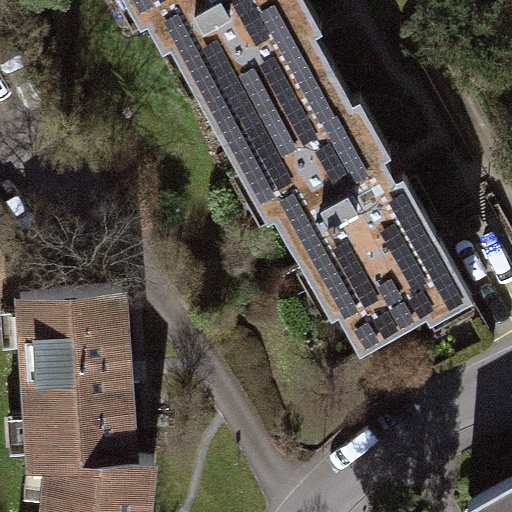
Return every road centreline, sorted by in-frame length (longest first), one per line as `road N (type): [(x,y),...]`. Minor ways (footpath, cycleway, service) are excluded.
road 1 (unknown): [(511,267),(363,0)]
road 2 (residential): [(300,511),(427,426),(511,384)]
